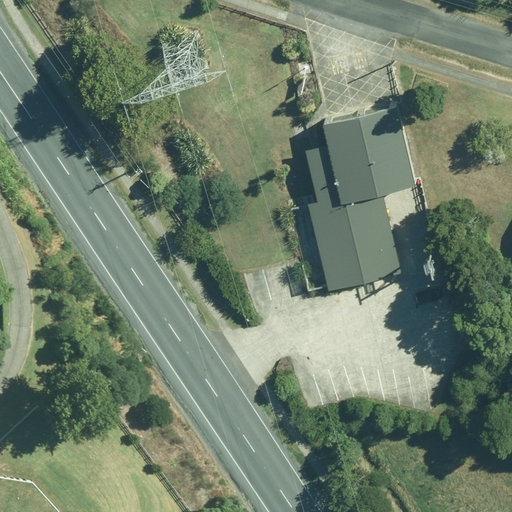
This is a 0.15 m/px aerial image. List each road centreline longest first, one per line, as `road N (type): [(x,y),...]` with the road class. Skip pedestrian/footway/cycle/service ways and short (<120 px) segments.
road 1 (secondary): [(0,70),(295,511)]
road 2 (unclassified): [(345,0),(511,53)]
